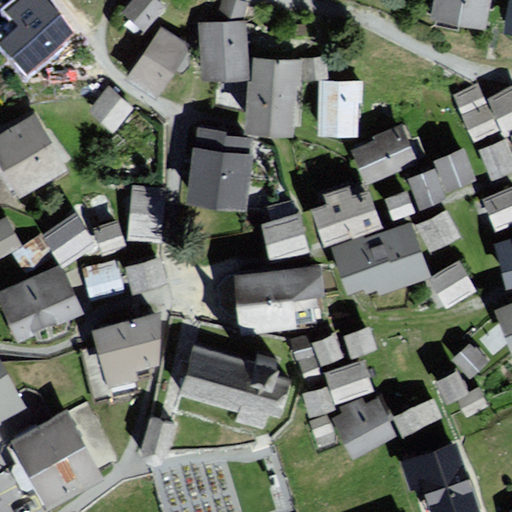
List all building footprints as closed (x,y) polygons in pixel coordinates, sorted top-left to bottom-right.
[(82,35),(49,0),(33,0),(26,7),(33,15),(23,25),(31,33),(11,51),(36,78),(82,35)] [(178,2),(175,0),(140,0),(134,7),(157,27),(178,2)] [(488,0),(434,0),(432,19),(485,28),(488,0)] [(511,0),(507,0),(503,33),(511,34),(511,0)] [(256,16),(207,20),(212,77),(260,73),(256,16)] [(197,44),(167,25),(135,76),(166,95),(197,44)] [(264,75),(257,75),(258,128),(287,128),(287,133),(308,132),(307,53),(263,54),(264,75)] [(331,55),(314,55),(315,72),(331,71),(331,55)] [(370,78),(325,77),(323,135),(368,136),(370,78)] [(142,105),(115,84),(97,107),(123,128),(142,105)] [(488,101),(479,84),(456,95),(465,112),(488,101)] [(511,134),(511,87),(494,96),(511,134)] [(503,127),(492,103),(467,115),(479,138),(503,127)] [(78,167),(43,109),(0,135),(0,169),(20,202),(78,167)] [(410,123),(363,144),(379,181),(415,165),(412,157),(424,152),(410,123)] [(511,172),(511,155),(506,139),(479,150),(491,181),(511,172)] [(257,147),(208,143),(203,201),(252,205),(257,147)] [(470,146),(442,158),(455,191),(483,179),(470,146)] [(439,169),(420,177),(430,201),(449,193),(439,169)] [(511,184),(480,197),(494,232),(511,224),(511,184)] [(166,188),(132,185),(127,239),(162,242),(166,188)] [(402,215),(424,207),(417,189),(395,197),(402,215)] [(363,193),(314,210),(325,240),(374,222),(363,193)] [(457,208),(427,223),(441,252),(472,236),(457,208)] [(75,213),(41,235),(54,255),(62,268),(97,246),(75,213)] [(300,243),(293,217),(262,225),(269,251),(300,243)] [(4,220),(0,222),(0,252),(16,243),(4,220)] [(118,220),(93,228),(102,257),(127,248),(118,220)] [(438,274),(420,220),(344,245),(362,299),(438,274)] [(511,230),(510,232),(511,240),(511,270),(501,273),(505,291),(511,289),(511,230)] [(40,234),(11,252),(25,273),(54,255),(41,235),(40,234)] [(164,258),(137,263),(141,285),(168,280),(164,258)] [(322,264),(233,274),(240,331),(296,326),(298,302),(326,299),(322,264)] [(485,285),(470,264),(446,281),(460,302),(485,285)] [(60,265),(0,292),(0,304),(18,343),(82,313),(60,265)] [(123,265),(91,269),(94,295),(126,291),(123,265)] [(511,302),(495,309),(511,354),(511,302)] [(143,316),(89,328),(103,387),(127,381),(122,365),(144,365),(146,349),(143,316)] [(382,325),(357,334),(365,357),(390,348),(382,325)] [(356,357),(347,334),(325,343),(334,366),(356,357)] [(323,356),(318,338),(300,342),(305,361),(323,356)] [(468,344),(453,359),(472,379),(487,365),(468,344)] [(194,348),(180,393),(239,410),(236,420),(260,427),(265,411),(281,416),(290,381),(274,377),(279,360),(257,354),(254,365),(194,348)] [(379,360),(340,373),(350,403),(389,390),(379,360)] [(0,421),(23,409),(0,367),(0,421)] [(471,396),(459,371),(435,382),(448,407),(471,396)] [(341,386),(317,394),(324,417),(348,409),(341,386)] [(485,391),(463,402),(471,418),(493,406),(485,391)] [(431,397),(417,404),(427,425),(441,418),(431,397)] [(399,440),(378,398),(334,419),(355,462),(399,440)] [(410,407),(391,418),(403,439),(422,429),(410,407)] [(100,478),(65,414),(12,442),(47,506),(100,478)] [(150,420),(142,451),(147,459),(156,462),(165,457),(174,426),(150,420)] [(333,422),(313,429),(319,447),(339,440),(333,422)] [(483,511),(460,438),(398,461),(410,494),(420,490),(428,511),(483,511)]
